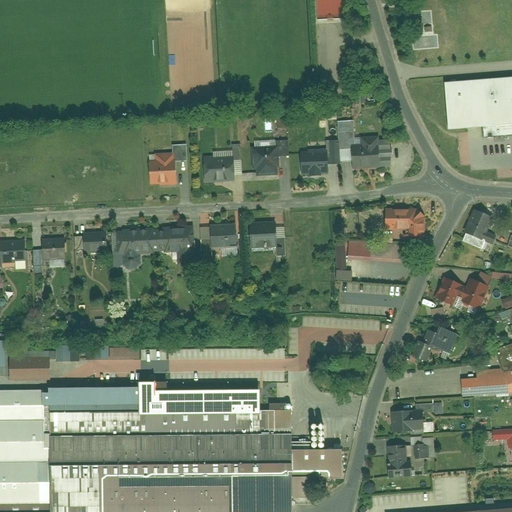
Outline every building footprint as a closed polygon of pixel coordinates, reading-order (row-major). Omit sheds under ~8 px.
[(511,78),(448,83),(453,130),(470,129),(484,128),(485,139),(511,136),(511,78)] [(364,143),(354,143),(355,169),(382,168),(382,136),(364,136),(364,143)] [(281,145),(254,146),(255,168),(259,168),(260,175),(281,174),(280,167),(282,167),(281,145)] [(331,150),(303,151),(303,175),(332,174),(331,150)] [(158,158),(152,158),(152,184),(179,183),(177,153),(158,153),(158,158)] [(235,154),(206,155),(207,182),(237,181),(235,154)] [(410,237),(426,236),(426,214),(418,208),(386,209),(387,231),(391,231),(391,236),(401,236),(401,230),(410,230),(410,237)] [(493,218),(474,210),(464,232),(466,233),(463,241),(481,249),(484,242),(492,246),(496,236),(487,232),(493,218)] [(278,222),(255,223),(254,248),(280,248),(278,222)] [(239,223),(213,225),(213,248),(239,246),(239,223)] [(196,226),(118,230),(119,253),(125,253),(125,265),(130,269),(138,269),(143,263),(142,254),(180,252),(181,265),(198,265),(196,226)] [(107,231),(86,232),(86,236),(86,250),(87,253),(108,252),(107,231)] [(86,236),(77,237),(77,251),(86,250),(86,236)] [(66,237),(44,238),(44,250),(45,260),(67,259),(66,237)] [(28,239),(3,240),(3,253),(3,262),(29,261),(28,239)] [(349,240),(348,259),(401,262),(402,244),(349,240)] [(44,250),(35,250),(36,267),(45,267),(45,260),(44,250)] [(467,287),(445,277),(436,298),(453,306),(458,296),(465,299),(463,302),(480,310),(490,287),(471,278),(467,287)] [(511,297),(502,300),(504,308),(511,306),(511,297)] [(445,320),(444,309),(432,310),(432,321),(445,320)] [(422,340),(415,355),(430,361),(436,347),(453,353),(461,334),(445,326),(442,332),(431,328),(427,341),(422,340)] [(10,340),(0,339),(0,365),(11,366),(10,340)] [(94,348),(94,360),(140,360),(140,348),(94,348)] [(53,357),(13,357),(13,380),(53,380),(53,357)] [(462,379),(463,397),(511,393),(511,368),(477,370),(478,377),(462,379)] [(0,511),(292,511),(292,475),(335,475),(334,450),(293,451),(292,409),(146,411),(146,389),(56,390),(56,399),(47,399),(47,390),(0,390),(0,511)] [(442,404),(434,404),(434,414),(442,414),(442,404)] [(426,409),(394,411),(394,433),(427,429),(426,409)] [(417,446),(418,459),(435,458),(434,438),(422,439),(422,446),(417,446)] [(409,445),(390,446),(392,478),(415,476),(414,460),(410,460),(409,445)]
